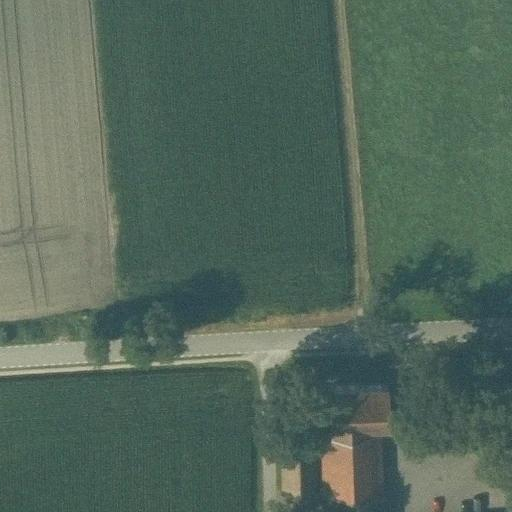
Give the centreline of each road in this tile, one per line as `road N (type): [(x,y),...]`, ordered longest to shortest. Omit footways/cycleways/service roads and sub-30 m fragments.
road 1 (tertiary): [(0,362),(269,346)]
road 2 (tertiary): [(269,346),(511,332)]
road 3 (unclassified): [(269,346),(270,511)]
